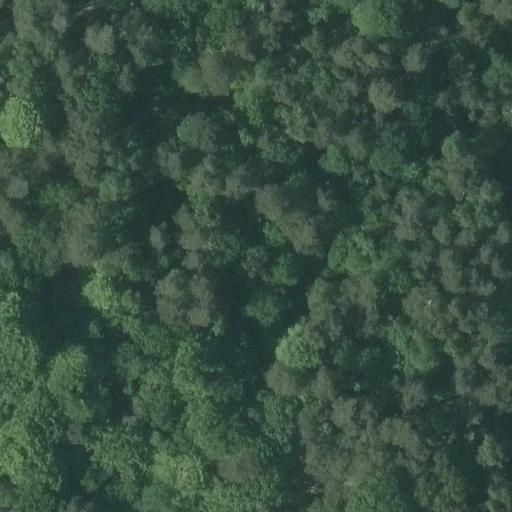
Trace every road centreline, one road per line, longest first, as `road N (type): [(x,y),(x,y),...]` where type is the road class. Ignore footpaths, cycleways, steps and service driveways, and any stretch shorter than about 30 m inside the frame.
road 1 (track): [(104,0),(312,476),(449,437),(511,438)]
road 2 (track): [(285,426),(140,291),(0,222)]
